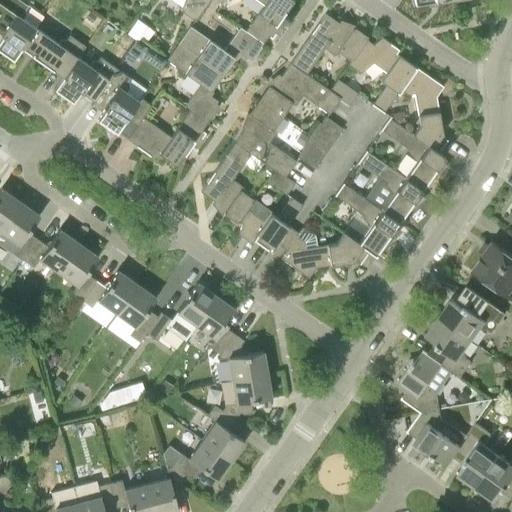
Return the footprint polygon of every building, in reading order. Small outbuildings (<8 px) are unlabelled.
[(19,0),(7,0),(0,11),(0,51),(12,60),(20,49),(20,48),(35,28),(23,19),(25,15),(24,10),(27,6),(19,0)] [(195,21),(209,0),(183,0),(180,11),(195,21)] [(245,31),(262,44),(267,36),(271,38),(279,27),(275,24),(292,0),(258,0),(264,4),(245,30),(245,31)] [(98,19),(90,12),(83,21),(91,28),(98,19)] [(306,74),(324,48),(335,55),(339,50),(351,59),(352,59),(366,39),(352,29),(351,29),(341,22),(340,24),(324,13),(290,63),(306,74)] [(178,43),(221,74),(233,57),(236,59),(238,55),(245,60),(252,51),(255,53),(262,44),(245,31),(245,30),(240,26),(224,50),(190,26),(178,43)] [(20,48),(20,49),(43,64),(62,77),(77,57),(85,46),(69,35),(65,39),(60,40),(58,44),(35,28),(20,48)] [(352,59),(351,59),(347,64),(360,73),(372,63),(385,72),(380,80),(386,84),(372,103),(383,111),(397,93),(400,89),(399,89),(415,67),(396,53),(398,49),(381,37),(372,44),(366,40),(367,39),(366,39),(352,59)] [(189,110),(207,122),(213,112),(210,110),(217,101),(210,96),(213,92),(210,90),(221,74),(178,43),(166,60),(200,83),(184,106),(189,110)] [(62,77),(53,89),(72,102),(78,93),(84,92),(93,98),(115,67),(100,57),(96,61),(91,62),(89,65),(77,57),(62,77)] [(306,74),(290,63),(279,78),(277,76),(270,87),(269,86),(259,100),(281,116),(290,102),(294,105),(302,95),(329,114),(339,99),(340,98),(329,91),(329,90),(306,74)] [(115,67),(93,98),(102,105),(103,111),(97,119),(116,133),(125,119),(138,100),(126,91),(128,88),(128,83),(131,78),(115,67)] [(399,89),(400,89),(407,94),(414,93),(419,124),(412,134),(438,151),(446,140),(440,136),(443,133),(441,132),(445,126),(440,123),(436,96),(443,86),(415,67),(399,89)] [(340,98),(339,99),(349,105),(357,93),(337,79),(329,90),(329,91),(340,98)] [(125,119),(135,126),(143,117),(142,117),(151,105),(139,97),(138,100),(125,119)] [(281,116),(259,100),(249,115),(250,115),(243,125),(245,126),(234,141),(250,152),(273,169),(285,176),(295,161),(268,142),(276,132),(272,129),(281,116)] [(135,126),(126,138),(136,145),(136,146),(155,160),(160,154),(176,165),(193,141),(197,143),(205,132),(201,130),(207,122),(189,110),(171,137),(143,117),(135,126)] [(318,123),(309,136),(328,149),(342,129),(326,118),(323,120),(323,123),(318,123)] [(303,146),(309,136),(302,131),(296,141),(303,146)] [(421,189),(444,156),(438,151),(412,134),(409,131),(400,143),(409,149),(407,151),(415,161),(404,177),(421,189)] [(328,149),(309,136),(302,148),(302,152),(300,153),(297,156),(314,169),(328,149)] [(250,152),(234,141),(199,191),(215,202),(214,204),(224,211),(223,211),(237,221),(247,208),(247,209),(253,200),(239,190),(242,186),(231,178),(250,152)] [(380,210),(398,222),(421,189),(404,177),(386,164),(377,176),(380,178),(365,199),(381,210),(380,210)] [(285,176),(273,169),(265,180),(286,195),(294,183),(285,176)] [(0,230),(20,202),(1,188),(0,189),(0,230)] [(376,254),(398,222),(380,210),(381,210),(365,199),(362,197),(354,209),(363,215),(361,217),(369,226),(358,242),(358,243),(368,250),(368,251),(375,256),(376,254)] [(288,225),(270,213),(271,211),(254,199),(253,200),(247,209),(247,208),(237,221),(238,222),(238,221),(242,223),(238,234),(250,242),(253,239),(270,251),(288,225)] [(23,259),(38,239),(28,232),(39,215),(20,202),(0,230),(19,244),(13,252),(23,259)] [(302,228),(297,236),(295,235),(280,258),(308,277),(315,267),(342,263),(347,266),(351,260),(352,262),(354,258),(360,262),(368,251),(368,250),(358,243),(358,242),(343,232),(335,243),(316,246),(315,236),(302,228)] [(58,271),(78,243),(59,229),(47,246),(38,239),(23,259),(33,267),(39,258),(58,271)] [(511,253),(493,240),(490,244),(486,241),(480,250),(484,253),(472,270),(507,295),(511,287),(511,253)] [(81,301),(96,280),(86,273),(98,256),(78,243),(58,271),(77,285),(71,293),(81,301)] [(116,312),(137,284),(118,270),(106,287),(96,280),(81,301),(91,308),(97,299),(116,312)] [(196,325),(216,296),(197,282),(177,311),(196,325)] [(137,284),(116,312),(135,326),(129,334),(140,342),(146,332),(154,321),(144,314),(156,297),(137,284)] [(452,299),(439,317),(471,339),(479,327),(483,329),(487,329),(492,332),(503,317),(470,293),(469,294),(472,297),(466,306),(462,306),(461,305),(452,299)] [(219,354),(234,333),(224,326),(235,309),(216,296),(196,325),(215,338),(209,346),(219,354)] [(154,321),(146,332),(156,340),(171,319),(160,311),(154,321)] [(471,339),(439,317),(426,335),(436,342),(437,341),(438,345),(432,354),(428,352),(428,353),(442,363),(441,364),(461,377),(472,361),(467,358),(466,353),(463,351),(471,339)] [(232,380),(267,374),(263,351),(242,354),(241,344),(243,340),(234,333),(219,354),(220,359),(228,357),(232,380)] [(442,363),(428,353),(423,350),(417,358),(408,360),(409,365),(399,381),(409,388),(402,398),(421,411),(440,408),(437,392),(427,385),(441,364),(442,363)] [(224,406),(237,415),(253,413),(251,400),(271,397),(267,374),(232,380),(236,403),(226,404),(224,406)] [(64,381),(57,376),(52,383),(60,388),(64,381)] [(172,385),(163,379),(157,388),(167,394),(172,385)] [(123,403),(118,389),(109,392),(113,406),(123,403)] [(73,394),(68,401),(77,407),(82,400),(73,394)] [(202,440),(231,460),(244,441),(227,429),(237,415),(224,406),(222,410),(214,404),(206,415),(215,421),(202,440)] [(440,408),(421,411),(407,431),(417,438),(414,442),(429,453),(430,459),(439,457),(448,463),(453,456),(461,444),(460,444),(439,429),(443,424),(440,408)] [(98,418),(100,426),(111,423),(108,415),(98,418)] [(461,444),(453,456),(454,456),(456,453),(465,460),(466,464),(465,464),(458,473),(476,486),(498,454),(487,446),(489,443),(488,438),(492,433),(476,422),(460,444),(461,444)] [(173,463),(193,477),(200,467),(217,479),(231,460),(202,440),(189,458),(180,453),(173,463)] [(498,454),(476,486),(494,499),(501,489),(501,488),(505,487),(511,492),(511,496),(511,497),(511,460),(510,463),(498,454)] [(146,484),(153,511),(176,511),(178,511),(173,492),(185,488),(182,480),(193,477),(173,463),(170,467),(166,468),(169,478),(146,484)] [(109,483),(116,507),(127,504),(129,511),(153,511),(146,484),(124,489),(121,479),(109,483)] [(78,502),(80,511),(104,511),(104,510),(116,507),(109,483),(97,486),(100,496),(78,502)] [(80,511),(78,502),(55,507),(52,497),(40,501),(43,511),(80,511)]
